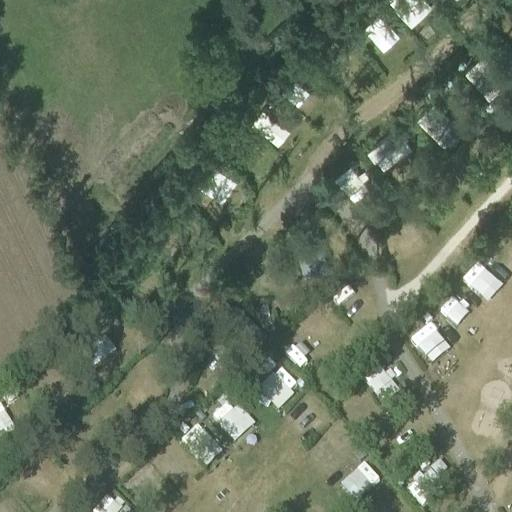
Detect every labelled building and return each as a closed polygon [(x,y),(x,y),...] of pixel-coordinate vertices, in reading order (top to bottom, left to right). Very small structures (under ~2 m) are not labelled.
[(385,0),(386,0),(412,26),(432,5),(426,0),(385,0)] [(364,42),(379,27),(365,13),(350,27),(364,42)] [(279,90),(306,114),(322,97),(295,73),(279,90)] [(445,144),(460,124),(428,100),(413,120),(445,144)] [(279,144),(289,127),(257,108),(247,125),(279,144)] [(380,170),(413,147),(398,126),(365,150),(380,170)] [(452,172),(462,186),(477,175),(467,161),(452,172)] [(221,202),(236,181),(209,162),(194,183),(221,202)] [(423,167),(420,176),(430,179),(433,170),(423,167)] [(297,223),(288,224),(290,233),(298,231),(297,223)] [(291,236),(306,280),(324,274),(309,230),(291,236)] [(511,247),(505,241),(492,256),(511,274),(511,247)] [(249,264),(258,291),(288,281),(279,254),(249,264)] [(493,300),(507,286),(483,263),(469,278),(493,300)] [(451,331),(463,321),(448,305),(437,315),(451,331)] [(315,328),(331,345),(347,330),(331,313),(315,328)] [(226,328),(251,354),(264,341),(239,315),(226,328)] [(408,340),(421,354),(436,341),(422,327),(408,340)] [(286,360),(302,373),(323,348),(306,334),(286,360)] [(274,411),(297,389),(270,360),(258,371),(265,378),(254,389),(274,411)] [(375,366),(360,381),(385,406),(399,391),(375,366)] [(224,379),(217,386),(224,393),(231,386),(224,379)] [(284,422),(300,435),(322,409),(305,396),(284,422)] [(229,397),(209,414),(232,442),(252,426),(229,397)] [(0,437),(13,429),(0,409),(0,437)] [(203,467),(221,450),(197,425),(180,442),(203,467)] [(324,475),(348,453),(329,432),(305,455),(324,475)] [(402,465),(419,452),(408,437),(391,449),(402,465)] [(168,452),(151,469),(174,491),(191,473),(168,452)] [(360,461),(337,483),(355,502),(378,480),(360,461)] [(422,507),(449,483),(432,464),(406,488),(422,507)] [(143,511),(149,511),(163,498),(137,473),(121,490),(143,511)] [(367,511),(398,511),(383,495),(366,510),(367,511)] [(247,510),(249,511),(277,511),(262,496),(247,510)] [(95,511),(117,511),(120,506),(101,498),(95,511)]
